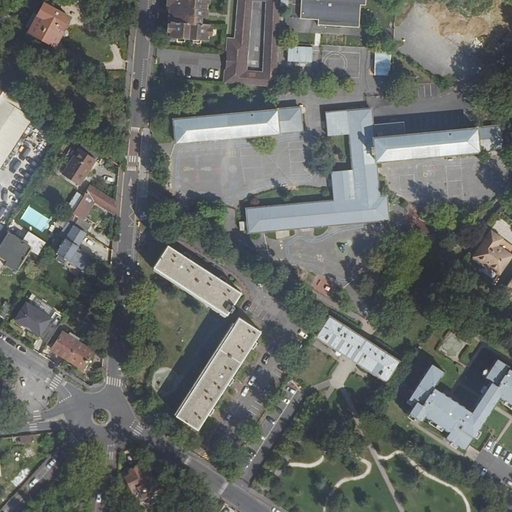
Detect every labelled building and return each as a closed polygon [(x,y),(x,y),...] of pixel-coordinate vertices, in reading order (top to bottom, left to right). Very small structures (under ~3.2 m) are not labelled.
[(167,0),(166,22),(169,22),(176,23),(177,15),(179,15),(179,4),(172,3),(172,0),(167,0)] [(172,0),(172,3),(179,4),(179,15),(177,15),(176,23),(169,22),(168,38),(206,41),(208,24),(200,23),(201,16),(197,16),(197,8),(204,9),(204,0),(172,0)] [(234,54),(246,55),(250,0),(237,0),(235,38),(227,37),(226,51),(234,51),(234,54)] [(265,0),(262,73),(261,87),(274,88),(278,0),(265,0)] [(301,0),(300,20),(318,21),(318,26),(359,28),(361,6),(366,6),(366,0),(301,0)] [(426,0),(424,3),(496,47),(511,20),(511,1),(510,0),(426,0)] [(57,47),(72,20),(45,5),(39,15),(35,12),(26,28),(30,30),(30,32),(57,47)] [(226,51),(225,68),(232,69),(232,66),(245,67),(246,55),(234,54),(234,51),(226,51)] [(225,68),(223,83),(244,85),(245,72),(245,67),(232,66),(232,69),(225,68)] [(245,72),(244,85),(261,87),(262,73),(245,72)] [(0,165),(34,112),(3,92),(0,96),(0,165)] [(303,132),(300,109),(174,120),(177,144),(303,132)] [(403,121),(373,123),(372,110),(328,113),(330,136),(353,134),(355,169),(333,170),(336,201),(248,209),(250,233),(390,220),(388,196),(380,197),(377,162),(502,151),(500,126),(404,136),(403,121)] [(88,174),(96,161),(97,160),(81,149),(74,159),(71,157),(68,162),(71,164),(63,175),(81,186),(88,174)] [(99,163),(96,161),(88,174),(91,176),(99,163)] [(90,186),(72,215),(79,219),(83,221),(95,202),(115,215),(116,204),(90,186)] [(152,207),(149,213),(154,216),(157,211),(152,207)] [(74,226),(86,234),(91,227),(83,221),(79,219),(74,226)] [(86,234),(74,226),(57,253),(60,255),(57,260),(64,265),(68,259),(83,269),(91,258),(77,249),(86,234)] [(9,231),(0,245),(0,261),(15,272),(32,246),(9,231)] [(492,231),(475,257),(499,274),(500,274),(511,255),(511,254),(511,255),(499,246),(503,239),(492,231)] [(220,280),(189,260),(191,257),(189,256),(186,253),(183,257),(168,247),(154,268),(227,316),(229,312),(231,314),(235,308),(233,307),(241,294),(226,284),(228,281),(225,279),(222,277),(220,280)] [(321,280),(317,290),(331,296),(335,287),(321,280)] [(0,311),(0,317),(4,321),(12,308),(5,304),(0,311)] [(26,304),(15,321),(40,336),(51,319),(26,304)] [(232,378),(251,348),(255,350),(257,347),(259,344),(255,342),(261,332),(240,318),(177,416),(198,431),(208,415),(211,417),(213,414),(215,410),(213,408),(227,385),(231,387),(233,382),(235,380),(232,378)] [(332,318),(318,337),(348,357),(386,382),(399,362),(360,336),(332,318)] [(68,360),(79,341),(64,331),(52,349),(68,360)] [(454,356),(461,343),(448,336),(441,349),(454,356)] [(95,352),(79,341),(68,360),(83,370),(95,352)] [(511,368),(511,367),(511,365),(499,357),(485,378),(491,382),(496,386),(495,387),(501,391),(499,395),(500,396),(511,403),(511,368)] [(492,408),(479,400),(472,412),(435,387),(444,372),(431,363),(408,399),(415,403),(416,404),(417,402),(423,405),(421,408),(427,411),(424,416),(425,417),(449,432),(450,433),(452,429),(458,433),(452,442),(464,450),(492,408)] [(10,394),(11,393),(12,393),(13,390),(14,388),(14,384),(13,381),(12,378),(10,376),(7,374),(4,373),(0,372),(0,397),(1,398),(3,398),(6,397),(8,396),(10,394)] [(491,382),(479,400),(492,408),(500,396),(499,395),(501,391),(495,387),(496,386),(491,382)] [(421,421),(425,417),(424,416),(427,411),(421,408),(423,405),(417,402),(416,404),(415,403),(409,413),(421,421)] [(445,438),(452,442),(458,433),(452,429),(450,433),(449,432),(445,438)] [(31,449),(24,451),(27,460),(34,458),(31,449)] [(131,475),(125,478),(138,503),(159,492),(148,469),(140,474),(138,468),(129,472),(131,475)]
